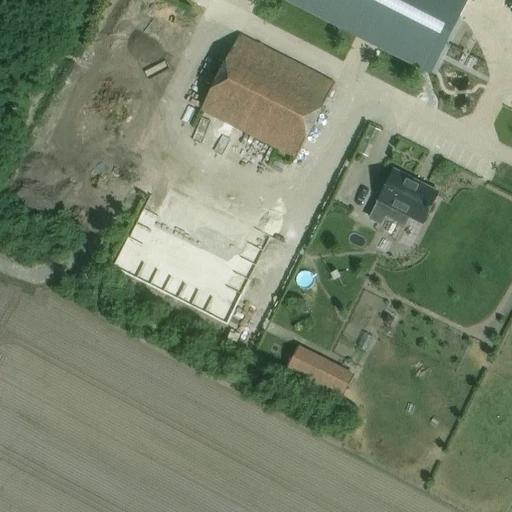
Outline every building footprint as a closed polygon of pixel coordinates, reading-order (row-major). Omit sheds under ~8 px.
[(296,161),(335,85),(238,35),(199,111),(296,161)] [(367,157),(379,133),(370,128),(358,153),(367,157)] [(438,194),(394,172),(379,202),(380,203),(371,220),(381,224),(385,216),(404,226),(409,217),(423,224),(438,194)] [(194,202),(186,214),(196,220),(204,208),(194,202)] [(355,376),(317,356),(304,381),(343,400),(355,376)]
